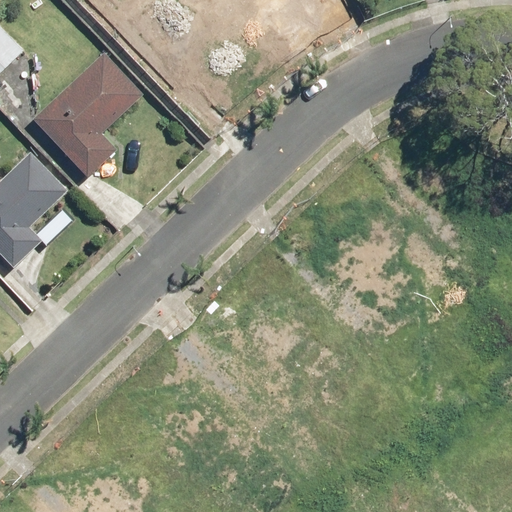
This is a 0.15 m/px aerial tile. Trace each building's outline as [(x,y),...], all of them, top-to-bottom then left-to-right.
[(240,6),(234,0),(153,0),(129,23),(174,70),(240,6)] [(265,0),(281,21),(308,0),(265,0)] [(4,22),(0,25),(0,71),(27,48),(4,22)] [(113,53),(39,119),(90,177),(121,150),(106,132),(150,94),(113,53)] [(511,182),(511,146),(474,127),(432,210),(506,248),(511,236),(511,192),(508,190),(511,182)] [(38,155),(0,188),(0,246),(14,263),(49,233),(39,221),(72,192),(38,155)] [(411,227),(361,201),(324,272),(400,311),(422,269),(396,255),(411,227)] [(500,274),(468,240),(451,257),(483,290),(500,274)] [(366,360),(262,301),(233,354),(337,413),(366,360)] [(195,389),(188,382),(173,396),(179,403),(160,422),(244,511),(281,511),(311,485),(275,447),(272,450),(205,379),(195,389)] [(331,436),(314,422),(299,439),(317,454),(331,436)] [(92,488),(73,507),(77,511),(163,511),(114,460),(88,484),(92,488)] [(328,511),(338,501),(316,482),(305,495),(325,511),(328,511)]
